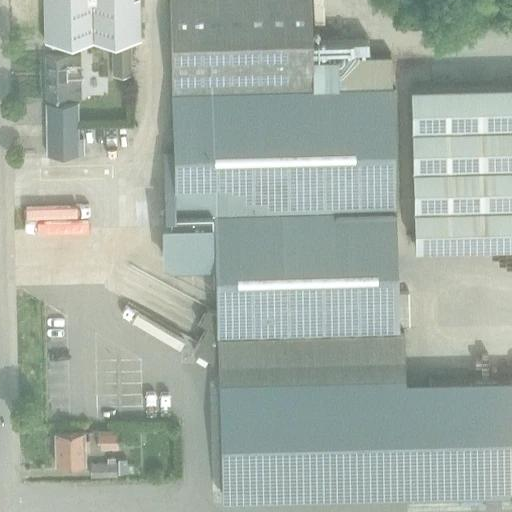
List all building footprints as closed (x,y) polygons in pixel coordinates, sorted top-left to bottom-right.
[(44,0),(45,38),(45,40),(141,37),(139,0),(44,0)] [(311,85),(308,0),(168,0),(171,90),(173,149),(165,150),(167,211),(170,211),(169,220),(165,253),(213,252),(212,209),(214,209),(217,309),(206,309),(199,321),(207,326),(193,350),(218,365),(222,494),(511,486),(511,375),(405,378),(403,326),(398,326),(398,321),(397,288),(391,83),(311,85)] [(130,40),(112,41),(112,61),(131,61),(130,40)] [(390,42),(317,41),(317,72),(390,72),(390,42)] [(80,53),(45,54),(46,98),(81,97),(80,53)] [(511,80),(411,83),(415,243),(511,241),(511,80)] [(77,136),(76,101),(46,102),(48,154),(83,153),(82,136),(77,136)] [(82,186),(25,185),(25,197),(81,199),(82,186)] [(43,202),(43,211),(88,211),(88,204),(82,204),(82,201),(43,202)] [(407,288),(397,288),(398,321),(408,321),(407,288)] [(83,354),(114,354),(113,290),(47,290),(48,386),(83,385),(83,354)] [(55,430),(56,463),(84,462),(84,450),(89,450),(89,438),(83,438),(83,429),(55,430)] [(97,429),(97,445),(121,445),(121,429),(97,429)] [(125,458),(117,458),(118,472),(126,472),(125,458)] [(90,475),(116,474),(115,462),(90,463),(90,475)]
